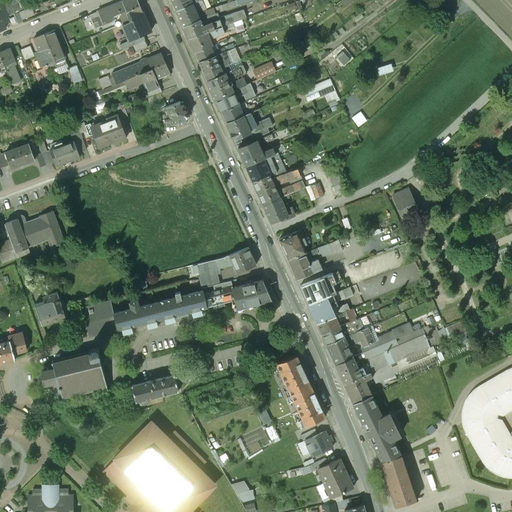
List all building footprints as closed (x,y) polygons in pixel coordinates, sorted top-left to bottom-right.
[(137,0),(123,0),(122,1),(126,10),(140,5),(137,0)] [(171,0),(176,10),(193,3),(191,0),(171,0)] [(122,1),(97,11),(103,24),(113,20),(113,19),(114,19),(113,16),(119,13),(126,10),(122,1)] [(193,3),(176,10),(183,26),(200,19),(197,13),(193,3)] [(126,10),(119,13),(123,24),(144,15),(140,5),(126,10)] [(30,7),(19,12),(22,19),(33,15),(30,7)] [(213,8),(202,12),(205,17),(215,13),(213,8)] [(249,8),(219,18),(220,19),(222,26),(258,13),(256,9),(249,8)] [(97,11),(84,17),(88,28),(94,26),(95,28),(103,24),(97,11)] [(205,17),(200,19),(203,26),(220,19),(219,18),(218,18),(217,13),(205,17)] [(123,24),(121,25),(128,40),(128,41),(142,34),(151,30),(144,15),(123,24)] [(200,19),(183,26),(189,38),(206,32),(203,26),(200,19)] [(220,19),(203,26),(206,32),(215,29),(222,26),(220,19)] [(222,26),(215,29),(218,35),(225,33),(224,30),(222,26)] [(53,29),(44,33),(49,47),(59,43),(53,29)] [(215,29),(206,32),(209,38),(218,35),(215,29)] [(206,32),(189,38),(195,52),(210,46),(213,45),(209,38),(206,32)] [(49,47),(44,33),(34,37),(39,50),(35,52),(41,66),(45,64),(46,66),(48,65),(48,64),(50,63),(55,61),(49,47)] [(142,34),(128,41),(128,40),(119,44),(122,50),(133,45),(145,40),(142,34)] [(71,41),(73,53),(95,47),(92,36),(71,41)] [(145,40),(133,45),(136,51),(148,46),(145,40)] [(59,43),(49,47),(55,61),(55,62),(65,57),(59,43)] [(30,46),(21,50),(25,59),(34,55),(30,46)] [(210,46),(195,52),(199,62),(215,56),(210,46)] [(15,64),(9,47),(0,51),(0,52),(5,65),(12,84),(20,81),(14,65),(15,64)] [(338,57),(343,60),(341,63),(345,66),(351,57),(342,51),(338,57)] [(224,52),(215,56),(220,67),(228,64),(224,52)] [(161,53),(147,59),(151,68),(165,63),(161,53)] [(220,67),(215,56),(199,62),(204,73),(220,67)] [(147,59),(112,74),(116,83),(140,73),(151,68),(147,59)] [(151,68),(140,73),(147,91),(159,86),(156,79),(170,73),(165,63),(151,68)] [(220,67),(204,73),(207,79),(224,72),(231,70),(228,64),(220,67)] [(231,70),(224,72),(228,80),(245,72),(242,65),(231,70)] [(265,65),(253,70),(256,77),(268,72),(265,65)] [(75,66),(68,69),(74,82),(81,79),(75,66)] [(224,72),(207,79),(215,97),(232,90),(230,84),(228,80),(224,72)] [(107,76),(98,79),(102,88),(111,84),(107,76)] [(331,104),(343,99),(332,76),(304,89),(310,101),(326,94),(331,104)] [(243,79),(230,84),(232,90),(245,84),(243,79)] [(245,84),(232,90),(235,95),(250,89),(248,83),(245,84)] [(10,85),(2,89),(4,94),(12,91),(10,85)] [(159,86),(147,91),(149,96),(150,95),(161,92),(159,86)] [(232,90),(215,97),(221,111),(238,104),(235,95),(232,90)] [(149,96),(145,97),(149,109),(154,107),(150,95),(149,96)] [(182,100),(164,107),(167,114),(163,116),(167,124),(185,117),(188,114),(182,100)] [(257,101),(248,104),(251,112),(260,108),(257,101)] [(238,104),(221,111),(224,118),(241,110),(238,104)] [(363,110),(354,116),(360,126),(370,119),(363,110)] [(250,112),(226,122),(234,139),(249,132),(253,139),(269,132),(267,128),(272,126),(268,117),(255,123),(250,112)] [(117,115),(108,118),(108,120),(95,125),(97,131),(93,133),(99,146),(115,141),(114,139),(124,135),(117,115)] [(271,134),(262,138),(264,143),(274,139),(271,134)] [(82,137),(77,140),(81,150),(86,148),(82,137)] [(74,140),(63,144),(63,146),(57,148),(57,147),(50,149),(56,165),(80,156),(74,140)] [(256,140),(238,148),(246,165),(264,158),(262,154),(256,140)] [(29,143),(17,147),(18,150),(13,152),(12,149),(5,152),(11,168),(19,165),(18,165),(34,159),(29,143)] [(272,148),(264,152),(262,154),(264,158),(270,155),(275,153),(274,151),(272,148)] [(47,151),(42,153),(46,163),(51,161),(47,151)] [(42,153),(36,155),(40,165),(46,163),(42,153)] [(264,158),(246,165),(255,185),(279,176),(270,155),(264,158)] [(346,192),(334,164),(324,168),(336,196),(346,192)] [(279,176),(255,185),(263,204),(279,198),(305,187),(302,180),(277,190),(275,186),(303,175),(300,167),(279,176)] [(323,195),(318,184),(310,187),(315,198),(323,195)] [(403,191),(393,196),(403,218),(413,213),(403,191)] [(279,198),(263,204),(271,221),(280,218),(281,220),(294,215),(290,206),(284,209),(279,198)] [(40,217),(20,224),(18,218),(5,222),(11,238),(0,242),(0,254),(2,262),(30,252),(28,246),(48,239),(51,247),(64,242),(53,211),(39,215),(40,217)] [(279,237),(294,232),(293,229),(278,234),(279,237)] [(299,229),(279,239),(288,259),(306,252),(302,245),(306,243),(299,229)] [(337,240),(315,248),(317,252),(316,253),(318,257),(331,253),(332,254),(342,251),(337,240)] [(248,246),(229,255),(231,258),(237,273),(256,265),(248,246)] [(306,252),(288,259),(297,278),(320,269),(316,259),(308,263),(306,257),(316,253),(317,252),(315,248),(306,252)] [(229,255),(222,258),(224,266),(228,266),(229,259),(231,258),(229,255)] [(222,258),(197,264),(200,275),(198,276),(200,280),(205,279),(208,279),(206,271),(216,268),(218,268),(224,266),(222,258)] [(216,268),(206,271),(208,279),(218,277),(217,272),(216,268)] [(342,269),(300,285),(308,304),(326,297),(326,296),(322,286),(345,277),(342,269)] [(208,279),(205,279),(200,280),(201,287),(213,284),(219,283),(218,277),(208,279)] [(263,279),(233,287),(231,280),(219,283),(213,284),(214,290),(204,293),(207,306),(235,299),(237,309),(272,300),(263,279)] [(347,280),(339,283),(340,286),(342,290),(344,290),(350,287),(347,280)] [(42,283),(29,288),(31,294),(44,290),(42,283)] [(350,287),(344,290),(345,299),(353,296),(350,287)] [(203,290),(183,295),(181,296),(180,291),(175,293),(176,297),(173,298),(157,302),(161,319),(178,314),(178,316),(188,314),(187,312),(207,307),(207,306),(204,293),(203,290)] [(57,292),(42,297),(44,301),(35,304),(42,325),(66,317),(57,292)] [(334,293),(326,296),(326,297),(329,303),(333,303),(339,301),(335,293),(334,293)] [(92,296),(79,300),(80,307),(94,304),(92,296)] [(326,297),(308,304),(317,322),(335,315),(333,312),(329,303),(326,297)] [(117,329),(113,313),(114,313),(110,300),(94,304),(80,307),(88,336),(117,329)] [(153,303),(142,306),(141,306),(140,306),(139,307),(137,300),(129,302),(131,309),(130,309),(129,309),(128,309),(117,312),(114,313),(113,313),(117,329),(117,330),(121,329),(132,326),(135,325),(135,326),(143,324),(143,323),(146,323),(146,322),(157,320),(161,319),(157,302),(153,303)] [(347,304),(336,308),(335,310),(335,311),(333,312),(335,315),(345,311),(349,309),(348,306),(347,304)] [(349,309),(345,311),(346,314),(349,321),(356,318),(352,308),(349,309)] [(335,315),(317,322),(322,333),(339,326),(336,318),(346,314),(345,311),(335,315)] [(359,318),(339,326),(344,337),(349,335),(364,328),(359,318)] [(392,332),(382,336),(382,337),(385,343),(412,332),(409,324),(392,332)] [(364,328),(349,335),(353,344),(361,341),(365,351),(385,343),(382,337),(378,339),(372,325),(364,328)] [(339,326),(322,333),(327,345),(344,337),(339,326)] [(10,341),(0,343),(0,356),(1,363),(15,360),(14,353),(27,350),(23,332),(9,336),(10,341)] [(424,334),(366,359),(371,371),(430,347),(424,334)] [(353,356),(344,337),(327,345),(335,364),(353,356)] [(97,347),(90,349),(89,348),(88,348),(89,351),(52,361),(53,362),(51,362),(51,364),(53,364),(54,368),(49,369),(48,367),(47,367),(47,369),(42,371),(41,369),(40,370),(40,371),(39,375),(37,374),(36,376),(38,376),(39,380),(38,382),(39,383),(40,382),(45,384),(44,386),(46,387),(47,393),(53,392),(55,399),(63,397),(63,398),(64,397),(63,397),(71,395),(71,396),(72,395),(80,393),(80,394),(81,393),(80,393),(88,391),(88,392),(89,391),(97,389),(97,390),(98,389),(105,387),(106,387),(107,387),(100,358),(100,357),(98,346),(97,346),(97,347)] [(296,356),(277,363),(285,380),(303,371),(296,356)] [(353,356),(335,364),(344,383),(363,375),(365,374),(362,366),(358,368),(353,356)] [(483,461),(489,467),(497,473),(505,475),(511,475),(511,368),(504,373),(479,387),(474,391),(469,396),(466,401),(469,403),(467,408),(466,413),(466,421),(463,422),(465,426),(467,432),(483,461)] [(303,371),(285,380),(292,395),(310,386),(303,371)] [(363,375),(344,383),(353,402),(371,394),(365,380),(372,377),(369,372),(365,374),(363,375)] [(174,375),(157,379),(156,379),(150,381),(154,397),(179,391),(174,375)] [(149,381),(132,385),(136,402),(138,401),(140,406),(148,403),(147,399),(154,397),(150,381),(149,381)] [(292,395),(287,397),(289,403),(294,400),(299,410),(317,401),(310,386),(292,395)] [(382,417),(371,395),(353,403),(382,461),(401,455),(392,438),(400,435),(389,413),(382,417)] [(125,396),(116,398),(117,400),(117,403),(118,406),(127,404),(125,396)] [(112,399),(103,402),(105,410),(114,407),(114,404),(113,401),(112,399)] [(317,401),(299,410),(303,419),(298,422),(301,427),(306,425),(325,416),(317,401)] [(75,402),(69,408),(73,412),(79,407),(75,402)] [(266,423),(274,420),(270,409),(263,411),(266,423)] [(171,441),(151,422),(104,470),(128,494),(125,497),(133,504),(130,507),(135,511),(192,511),(190,510),(215,485),(195,465),(201,459),(177,435),(171,441)] [(305,440),(317,434),(315,429),(300,435),(303,441),(305,440)] [(317,434),(305,440),(307,444),(305,445),(309,452),(311,452),(313,456),(333,447),(325,431),(317,434)] [(416,499),(401,455),(382,461),(381,461),(397,506),(416,499)] [(339,459),(320,468),(327,482),(346,472),(339,459)] [(327,482),(318,487),(316,487),(324,504),(328,503),(326,498),(338,493),(339,494),(340,493),(353,487),(346,472),(327,482)] [(59,484),(42,484),(42,489),(32,489),(32,495),(27,495),(27,504),(30,504),(30,508),(27,508),(27,511),(73,511),(73,508),(71,508),(71,504),(73,504),(73,494),(68,495),(68,489),(59,489),(59,484)] [(255,488),(240,493),(243,502),(258,497),(255,488)] [(338,493),(326,498),(328,503),(334,502),(343,499),(340,493),(339,494),(338,493)] [(343,499),(334,502),(336,510),(345,508),(351,507),(349,498),(343,499)] [(324,504),(323,504),(324,511),(336,511),(336,510),(334,502),(328,503),(324,504)]
